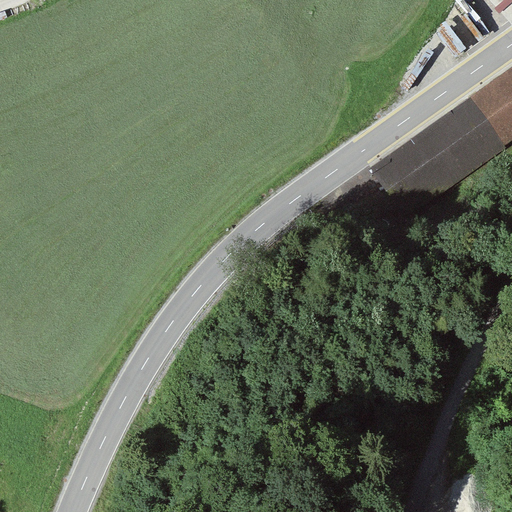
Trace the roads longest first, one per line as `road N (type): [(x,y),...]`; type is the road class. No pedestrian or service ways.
road 1 (tertiary): [(73,511),(141,371),(222,262),(292,202),(511,45)]
road 2 (track): [(511,296),(480,335),(401,511)]
